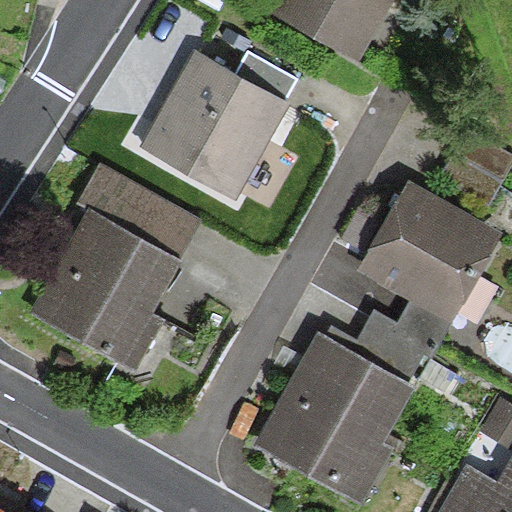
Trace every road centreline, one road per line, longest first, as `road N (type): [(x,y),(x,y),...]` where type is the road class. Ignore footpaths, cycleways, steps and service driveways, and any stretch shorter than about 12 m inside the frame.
road 1 (residential): [(174,492),(389,108)]
road 2 (residential): [(0,390),(174,492)]
road 3 (residential): [(0,163),(107,0)]
